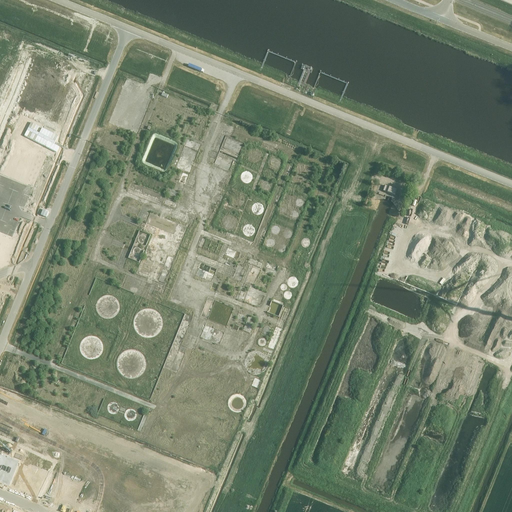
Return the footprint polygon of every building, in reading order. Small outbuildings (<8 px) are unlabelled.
[(58,137),(42,128),(35,142),(56,153),(59,148),(54,145),(58,137)] [(211,169),(219,146),(217,145),(209,168),(211,169)] [(181,182),(189,185),(193,174),(184,171),(181,182)] [(383,191),(395,196),(397,190),(385,186),(383,191)] [(182,197),(179,202),(189,207),(192,201),(182,197)] [(129,211),(140,216),(143,209),(132,204),(129,211)] [(157,236),(160,228),(148,223),(145,231),(157,236)] [(269,238),(268,246),(280,247),(280,250),(290,252),(291,245),(278,243),(279,239),(269,238)] [(233,258),(236,248),(229,246),(226,256),(233,258)] [(214,281),(219,268),(204,262),(199,275),(214,281)] [(219,291),(222,284),(217,282),(214,289),(219,291)] [(270,314),(282,318),(287,302),(275,298),(270,314)] [(250,316),(245,330),(252,333),(253,329),(251,328),(253,324),(255,324),(257,319),(250,316)] [(206,332),(211,334),(213,327),(208,325),(206,332),(204,331),(203,337),(204,337),(206,332)] [(270,346),(279,350),(287,329),(278,325),(270,346)] [(83,340),(89,360),(110,355),(104,335),(83,340)] [(273,369),(266,350),(246,357),(253,376),(273,369)] [(256,377),(254,386),(261,388),(263,379),(256,377)]
